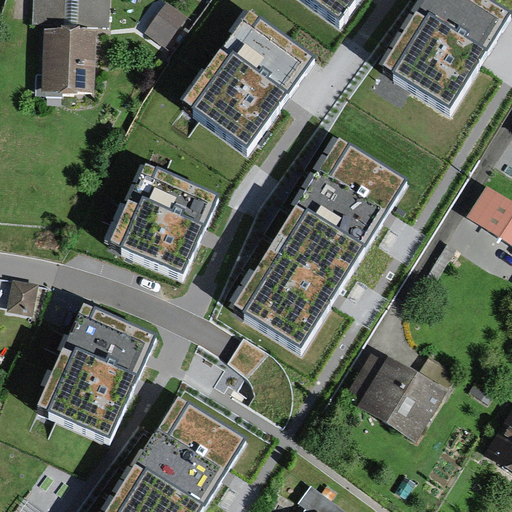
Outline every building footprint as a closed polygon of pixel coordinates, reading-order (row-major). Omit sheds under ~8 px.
[(46,30),(45,96),(92,97),(93,30),(105,30),(105,0),(33,0),(33,30),(46,30)] [(364,0),(300,0),(342,30),(364,0)] [(450,116),(511,19),(480,0),(429,0),(386,70),(394,74),(391,79),(450,116)] [(164,11),(147,38),(163,47),(180,21),(164,11)] [(316,60),(250,14),(181,111),(247,157),(316,60)] [(404,186),(337,144),(234,310),(301,352),(404,186)] [(221,199),(145,167),(109,252),(185,284),(221,199)] [(511,210),(485,193),(466,222),(511,251),(511,210)] [(15,284),(14,317),(39,317),(39,284),(15,284)] [(155,343),(84,310),(37,411),(108,444),(155,343)] [(165,326),(145,314),(135,332),(155,343),(165,326)] [(446,396),(387,360),(357,408),(416,444),(446,396)] [(200,511),(242,445),(177,405),(110,511),(200,511)] [(511,418),(489,459),(511,471),(511,418)] [(347,511),(311,486),(298,505),(308,511),(347,511)]
